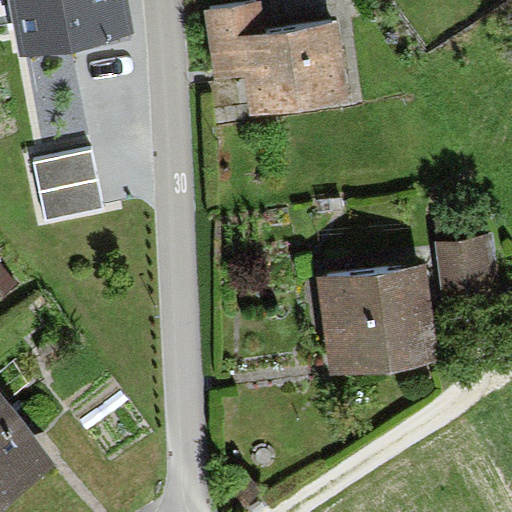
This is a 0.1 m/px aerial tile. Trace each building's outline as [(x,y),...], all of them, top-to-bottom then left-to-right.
[(124,0),(10,0),(19,46),(129,26),(124,0)] [(271,0),(257,0),(204,7),(214,88),(262,82),(265,107),(352,96),(343,18),(275,27),(271,0)] [(92,149),(27,160),(38,218),(103,206),(92,149)] [(485,229),(435,234),(441,292),(491,287),(485,229)] [(422,256),(321,266),(330,358),(431,348),(422,256)] [(0,489),(53,447),(0,380),(0,489)]
